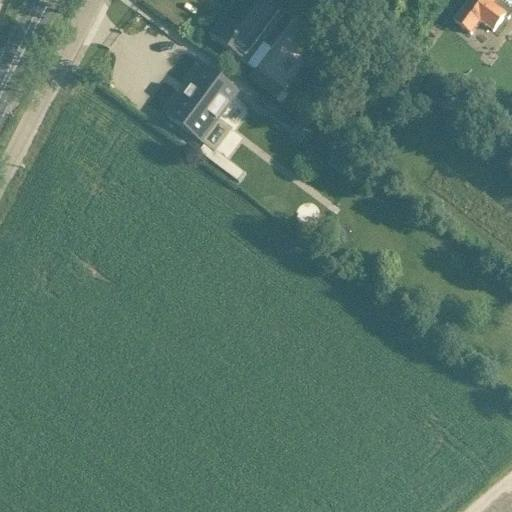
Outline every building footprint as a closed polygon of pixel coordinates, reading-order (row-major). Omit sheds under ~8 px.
[(227,16),(210,38),(226,50),(247,66),(263,44),(273,52),(295,22),(285,15),(268,2),(265,0),(244,0),(230,19),(227,16)] [(508,21),(511,15),(511,0),(466,0),(471,3),(455,24),(471,36),(481,23),(493,33),(505,18),(508,21)] [(238,95),(220,80),(204,68),(182,97),(184,99),(168,120),(201,145),(238,95)] [(275,85),(266,96),(276,104),(284,92),(275,85)] [(259,98),(254,105),(292,133),(298,126),(259,98)] [(246,175),(217,153),(210,163),(239,184),(246,175)] [(399,240),(418,232),(406,205),(387,213),(399,240)]
